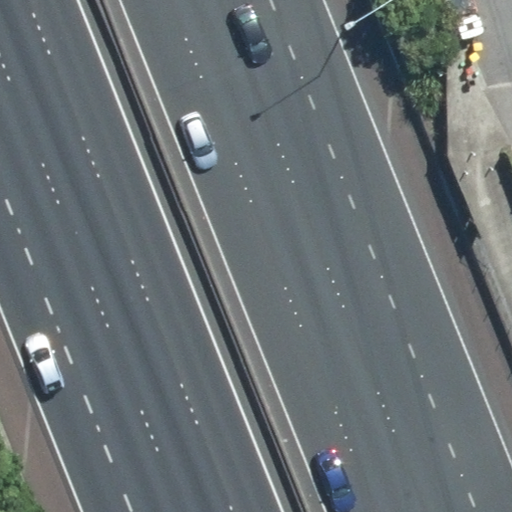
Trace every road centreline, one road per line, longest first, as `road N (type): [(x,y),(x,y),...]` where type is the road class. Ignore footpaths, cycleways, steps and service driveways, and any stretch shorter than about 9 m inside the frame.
road 1 (motorway): [(170,0),(376,511)]
road 2 (motorway): [(234,511),(30,0)]
